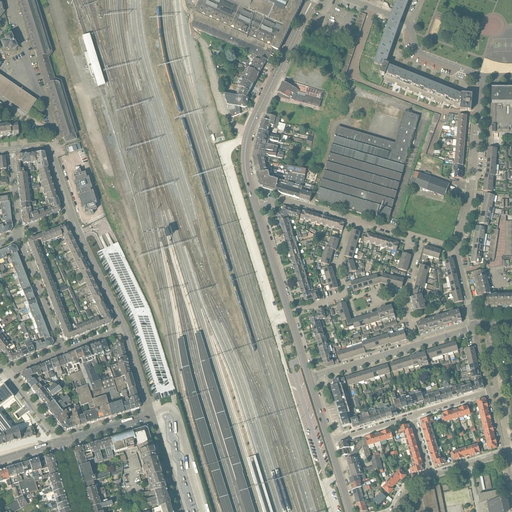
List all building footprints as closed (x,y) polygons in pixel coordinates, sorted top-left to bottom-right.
[(49,52),(33,0),(16,0),(33,52),(34,52),(37,59),(36,59),(44,86),(47,85),(48,89),(48,88),(65,143),(76,140),(59,83),(55,82),(54,79),(55,79),(47,56),(49,52)] [(199,0),(194,13),(195,19),(192,25),(193,28),(252,55),(266,61),(268,62),(271,56),(275,58),(278,51),(302,0),(199,0)] [(397,0),(394,10),(391,16),(401,19),(408,0),(397,0)] [(361,12),(355,31),(361,33),(367,14),(361,12)] [(384,63),(385,63),(396,34),(400,22),(401,20),(401,19),(391,16),(390,18),(386,30),(374,64),(382,67),(384,63)] [(10,53),(17,49),(11,35),(9,35),(3,38),(4,41),(0,43),(4,52),(8,50),(10,53)] [(262,69),(266,61),(252,55),(250,58),(252,59),(250,63),(262,69)] [(294,61),(292,65),(301,70),(303,65),(294,61)] [(259,74),(262,69),(250,63),(248,62),(247,63),(249,64),(249,65),(250,66),(249,68),(259,74)] [(0,95),(27,114),(36,101),(0,76),(0,66),(1,64),(0,63),(0,95)] [(380,73),(385,75),(389,66),(389,65),(385,63),(384,63),(382,67),(380,73)] [(292,65),(290,70),(298,74),(301,70),(292,65)] [(385,81),(389,83),(395,69),(389,66),(385,75),(384,78),(386,79),(385,81)] [(259,74),(249,68),(247,67),(244,73),(256,80),(259,74)] [(393,82),(396,83),(401,71),(395,69),(389,83),(393,84),(393,82)] [(290,70),(287,74),(296,79),(298,74),(290,70)] [(398,84),(397,86),(401,88),(407,74),(401,71),(396,83),(398,84)] [(241,79),(253,86),(256,80),(244,73),(241,79)] [(287,74),(285,79),(294,83),(296,79),(287,74)] [(405,87),(408,88),(413,76),(407,74),(401,88),(405,89),(405,87)] [(410,89),(409,91),(413,92),(419,78),(413,76),(408,88),(410,89)] [(335,77),(331,86),(336,87),(339,78),(335,77)] [(239,89),(248,94),(253,86),(241,79),(239,78),(236,85),(238,86),(237,88),(239,89)] [(417,92),(420,93),(425,81),(419,78),(413,92),(417,94),(417,92)] [(347,81),(345,87),(355,90),(357,85),(347,81)] [(421,96),(425,97),(431,83),(425,81),(420,93),(422,94),(421,96)] [(322,93),(307,89),(305,96),(298,94),(299,91),(297,90),(297,89),(283,82),(276,97),(289,100),(289,98),(294,101),(303,103),(303,104),(319,108),(321,101),(320,100),(322,93)] [(430,97),(432,98),(437,86),(431,83),(425,97),(429,99),(430,97)] [(434,101),(437,102),(443,88),(437,86),(432,98),(434,99),(434,101)] [(345,87),(343,92),(353,96),(355,90),(345,87)] [(442,102),(444,103),(449,90),(443,88),(437,102),(441,104),(442,102)] [(246,98),(248,94),(239,89),(235,96),(246,98)] [(492,133),(511,133),(511,89),(492,89),(492,90),(492,133)] [(372,90),(370,96),(380,100),(382,94),(372,90)] [(450,106),(451,104),(455,93),(449,90),(444,103),(446,104),(450,106)] [(343,92),(341,97),(351,101),(353,96),(343,92)] [(455,93),(451,104),(460,108),(461,100),(460,99),(461,95),(455,93)] [(245,108),(247,107),(248,98),(246,98),(235,96),(224,94),(231,118),(238,115),(240,114),(239,107),(245,108)] [(460,110),(471,111),(472,95),(462,94),(461,95),(460,99),(461,100),(460,108),(460,110)] [(370,96),(368,101),(378,105),(380,100),(370,96)] [(278,97),(275,103),(284,107),(287,102),(278,97)] [(341,97),(339,103),(349,107),(351,101),(341,97)] [(391,97),(387,108),(394,111),(398,100),(391,97)] [(398,100),(394,111),(400,113),(404,102),(398,100)] [(368,101),(366,107),(376,110),(378,105),(368,101)] [(404,102),(400,113),(407,116),(411,105),(404,102)] [(275,103),(273,108),(282,112),(284,107),(275,103)] [(339,103),(337,108),(347,112),(349,107),(339,103)] [(411,105),(407,116),(413,118),(418,107),(411,105)] [(366,107),(364,112),(374,116),(376,110),(366,107)] [(418,107),(413,118),(420,121),(424,110),(418,107)] [(273,108),(270,113),(279,117),(282,112),(273,108)] [(337,108),(335,114),(345,117),(347,112),(337,108)] [(424,110),(420,121),(427,123),(431,112),(424,110)] [(431,112),(427,123),(433,126),(437,115),(431,112)] [(335,114),(333,119),(343,123),(345,117),(335,114)] [(284,131),(286,125),(279,123),(267,120),(266,121),(262,120),(260,126),(280,130),(284,131)] [(360,121),(357,131),(362,133),(366,123),(360,121)] [(366,123),(362,133),(368,135),(371,125),(366,123)] [(0,137),(11,136),(19,135),(17,125),(0,126),(0,137)] [(371,125),(368,135),(373,137),(377,127),(371,125)] [(280,132),(280,130),(260,126),(259,130),(276,134),(277,131),(280,132)] [(377,127),(373,137),(379,140),(383,129),(377,127)] [(383,129),(379,140),(384,142),(388,132),(383,129)] [(258,135),(284,141),(287,141),(288,137),(276,134),(259,130),(258,135)] [(283,144),(284,141),(258,135),(257,140),(268,143),(269,141),(272,141),(283,144)] [(257,140),(256,146),(277,150),(278,147),(275,146),(271,146),(271,145),(268,145),(268,143),(257,140)] [(273,154),(284,156),(284,153),(281,152),(281,150),(277,150),(256,146),(254,151),(266,153),(266,151),(273,152),(273,154)] [(37,171),(48,168),(44,153),(36,154),(37,163),(34,163),(33,168),(37,168),(37,171)] [(23,170),(23,172),(26,171),(26,168),(28,168),(28,170),(30,170),(29,155),(22,156),(22,163),(23,170)] [(275,192),(302,200),(305,187),(306,184),(304,183),(305,176),(306,170),(287,166),(286,171),(287,171),(285,182),(279,180),(275,192)] [(454,171),(455,171),(455,178),(462,179),(463,166),(454,166),(454,171)] [(39,176),(50,174),(48,168),(37,171),(38,176),(39,176)] [(96,202),(93,193),(91,194),(89,187),(91,187),(89,179),(87,180),(85,175),(83,175),(82,174),(81,174),(80,170),(76,171),(77,175),(76,176),(76,178),(74,178),(76,184),(74,184),(77,191),(78,191),(80,197),(79,198),(82,207),(83,206),(85,212),(87,211),(88,213),(90,212),(91,215),(94,214),(93,211),(95,210),(94,209),(96,208),(94,203),(96,202)] [(263,189),(275,192),(279,180),(270,178),(269,172),(256,174),(259,184),(263,189)] [(436,194),(445,197),(447,192),(448,193),(449,190),(448,190),(450,184),(444,183),(445,181),(440,179),(439,180),(430,177),(430,176),(422,173),(422,174),(419,173),(415,172),(411,184),(423,189),(422,190),(425,191),(425,190),(434,193),(434,194),(436,195),(436,194)] [(328,173),(327,178),(337,181),(338,176),(328,173)] [(327,178),(325,184),(335,187),(337,181),(327,178)] [(350,201),(348,211),(352,212),(355,213),(355,212),(371,217),(374,207),(373,207),(376,196),(375,196),(378,185),(361,180),(361,181),(354,179),(351,191),(352,191),(349,201),(350,201)] [(43,189),(53,187),(52,181),(40,182),(40,183),(41,183),(42,189),(43,189)] [(325,184),(323,189),(325,190),(328,191),(331,191),(333,192),(335,187),(325,184)] [(305,187),(302,200),(310,202),(311,199),(314,187),(312,186),(311,188),(305,187)] [(386,187),(386,201),(387,202),(387,204),(441,220),(445,205),(386,187)] [(61,210),(60,207),(57,199),(46,201),(45,201),(46,206),(49,205),(53,215),(59,213),(61,210)] [(45,218),(53,215),(49,205),(46,206),(41,207),(45,218)] [(33,223),(45,218),(41,207),(35,209),(35,213),(33,214),(30,214),(33,223)] [(287,217),(289,216),(290,209),(288,209),(284,208),(284,211),(282,212),(287,217)] [(289,216),(299,219),(301,212),(290,209),(289,216)] [(285,219),(287,217),(282,212),(280,214),(278,215),(279,218),(278,218),(280,222),(286,220),(285,219)] [(304,220),(310,222),(312,213),(307,212),(304,220)] [(310,222),(315,224),(318,215),(312,213),(310,222)] [(25,226),(33,223),(30,214),(21,215),(22,224),(25,226)] [(315,224),(321,225),(324,217),(318,215),(315,224)] [(321,225),(327,227),(330,219),(324,217),(321,225)] [(282,228),(290,225),(289,219),(286,220),(280,222),(282,228)] [(333,229),(338,230),(341,222),(335,220),(333,229)] [(6,227),(9,232),(11,232),(13,229),(12,223),(11,221),(6,221),(4,222),(4,224),(6,224),(6,227)] [(6,234),(9,232),(6,227),(3,228),(2,225),(0,225),(0,229),(2,235),(6,233),(6,234)] [(284,234),(292,232),(290,225),(282,228),(284,234)] [(53,230),(57,240),(63,238),(60,232),(59,228),(53,230)] [(51,242),(57,240),(53,230),(47,232),(51,242)] [(64,238),(71,235),(69,230),(64,233),(64,234),(62,235),(64,238)] [(351,236),(359,238),(360,233),(352,230),(351,236)] [(46,244),(51,242),(47,232),(42,234),(46,244)] [(285,240),(294,237),(292,232),(284,234),(283,234),(285,240)] [(363,242),(370,244),(373,235),(366,233),(365,237),(364,240),(363,242)] [(60,246),(66,243),(73,240),(71,235),(64,238),(64,239),(65,241),(59,244),(60,246)] [(288,246),(295,243),(294,237),(285,240),(287,246),(288,246)] [(61,248),(62,250),(75,243),(73,240),(66,243),(67,245),(61,248)] [(385,249),(391,250),(394,242),(388,240),(385,249)] [(110,246),(107,247),(104,249),(103,249),(103,250),(101,251),(99,251),(97,253),(128,318),(138,347),(152,395),(153,396),(154,402),(159,400),(160,400),(177,395),(177,394),(163,351),(151,313),(149,307),(127,261),(120,248),(118,242),(117,243),(115,244),(110,246)] [(69,249),(70,252),(78,248),(75,243),(62,250),(63,252),(69,249)] [(289,252),(298,249),(296,243),(295,243),(288,246),(289,252)] [(31,253),(41,249),(39,244),(29,247),(31,253)] [(13,255),(17,254),(17,253),(18,252),(17,247),(13,246),(8,248),(7,248),(9,253),(11,252),(13,255)] [(324,253),(332,255),(334,250),(331,249),(327,248),(325,247),(324,253)] [(1,251),(4,259),(7,258),(6,255),(10,254),(9,253),(7,248),(1,251)] [(65,256),(66,259),(79,252),(78,248),(70,252),(71,253),(65,256)] [(34,258),(43,254),(41,249),(31,253),(34,258)] [(291,257),(299,255),(300,255),(298,249),(289,252),(291,257)] [(354,254),(346,251),(344,257),(346,257),(348,262),(352,261),(351,259),(353,259),(354,254)] [(73,258),(74,260),(82,257),(79,252),(66,259),(67,261),(73,258)] [(11,263),(20,259),(17,254),(13,255),(12,255),(13,259),(10,260),(11,263)] [(36,264),(45,260),(43,254),(34,258),(36,264)] [(293,264),(301,261),(299,255),(291,257),(291,258),(293,264)] [(69,265),(70,267),(84,261),(82,257),(74,260),(75,262),(69,265)] [(326,268),(329,267),(329,266),(331,261),(322,258),(321,263),(325,265),(326,268)] [(399,265),(408,267),(410,260),(401,258),(399,265)] [(13,268),(22,265),(20,259),(11,263),(13,268)] [(38,269),(48,266),(45,260),(36,264),(38,269)] [(352,261),(345,263),(346,268),(355,266),(353,260),(352,261)] [(77,266),(78,268),(86,265),(84,261),(70,267),(71,269),(77,266)] [(295,270),(303,267),(301,261),(293,264),(294,270),(295,270)] [(24,271),(22,265),(13,268),(13,269),(12,269),(14,275),(16,274),(24,271)] [(73,273),(74,276),(88,269),(86,265),(78,268),(79,270),(73,273)] [(40,275),(50,271),(48,266),(38,269),(40,275)] [(297,276),(305,273),(303,267),(295,270),(297,276)] [(325,275),(333,273),(332,267),(330,268),(329,267),(326,268),(326,269),(323,270),(325,275)] [(81,275),(82,277),(90,273),(88,269),(74,276),(75,277),(81,275)] [(511,296),(490,297),(489,294),(484,270),(471,273),(477,297),(485,295),(485,297),(485,309),(511,309),(511,296)] [(18,279),(26,276),(24,271),(16,274),(18,279)] [(42,280),(52,276),(50,271),(40,275),(42,280)] [(77,281),(78,284),(92,277),(90,273),(82,277),(83,279),(77,281)] [(299,281),(307,279),(305,273),(297,276),(299,281)] [(375,285),(381,283),(380,274),(372,277),(375,285)] [(19,285),(28,282),(26,276),(18,279),(15,280),(17,286),(19,285)] [(44,286),(54,282),(52,276),(42,280),(44,286)] [(85,283),(86,285),(94,281),(92,277),(78,284),(79,286),(85,283)] [(369,287),(375,285),(372,277),(366,278),(369,287)] [(300,288),(308,285),(307,279),(299,281),(298,282),(300,288)] [(81,290),(82,292),(96,286),(94,281),(86,285),(87,287),(81,290)] [(28,282),(19,285),(22,291),(30,287),(28,282)] [(46,291),(56,287),(54,282),(44,286),(46,291)] [(330,291),(338,288),(337,283),(328,285),(330,291)] [(308,292),(310,291),(308,285),(300,288),(302,294),(303,294),(309,292),(308,292)] [(89,291),(90,294),(98,290),(96,286),(82,292),(83,294),(89,291)] [(24,296),(33,293),(30,287),(22,291),(24,296)] [(48,297),(58,293),(56,287),(46,291),(48,297)] [(422,295),(422,294),(423,289),(415,287),(413,293),(414,297),(422,295)] [(85,298),(86,301),(100,294),(98,290),(90,294),(91,295),(85,298)] [(316,301),(320,300),(317,291),(311,293),(313,299),(314,302),(316,301)] [(306,301),(313,299),(311,293),(309,294),(309,292),(303,294),(305,300),(306,301)] [(27,302),(35,299),(33,293),(24,296),(26,299),(27,302)] [(50,302),(60,298),(58,293),(48,297),(50,302)] [(93,300),(94,302),(102,298),(100,294),(86,301),(87,303),(93,300)] [(425,304),(425,303),(425,300),(423,301),(422,295),(414,297),(410,298),(414,313),(426,310),(424,304),(425,304)] [(53,308),(62,304),(60,298),(50,302),(53,308)] [(90,309),(94,307),(104,303),(102,298),(94,302),(95,304),(89,307),(90,309)] [(29,307),(37,304),(35,299),(27,302),(29,307)] [(97,313),(107,308),(104,303),(94,307),(97,313)] [(31,313),(39,310),(37,304),(29,307),(31,313)] [(55,313),(64,309),(62,304),(53,308),(55,313)] [(377,311),(378,313),(381,321),(395,317),(392,306),(386,308),(386,307),(383,308),(383,309),(377,311)] [(102,318),(110,315),(107,308),(97,313),(98,315),(99,315),(101,318),(102,317),(102,318)] [(340,316),(349,313),(347,308),(338,310),(340,316)] [(57,318),(67,315),(64,309),(55,313),(57,318)] [(33,318),(41,315),(39,310),(31,313),(33,318)] [(319,321),(326,319),(323,310),(319,311),(317,312),(318,315),(319,321)] [(416,324),(420,336),(462,323),(459,311),(453,312),(453,311),(450,312),(450,313),(439,317),(439,315),(436,316),(436,318),(425,321),(425,320),(422,321),(422,322),(416,324)] [(342,321),(350,319),(349,313),(340,316),(342,321)] [(41,315),(33,318),(35,324),(43,321),(41,315)] [(59,324),(69,320),(67,315),(57,318),(59,324)] [(105,321),(107,325),(112,323),(113,321),(110,315),(102,318),(104,321),(105,321)] [(318,321),(319,321),(318,315),(311,317),(310,319),(312,325),(318,323),(318,321)] [(98,328),(107,325),(105,321),(104,321),(100,323),(98,319),(97,318),(95,319),(98,328)] [(93,331),(98,328),(95,319),(89,321),(93,331)] [(344,330),(354,327),(352,321),(351,321),(350,319),(342,321),(344,330)] [(355,329),(360,327),(357,319),(352,321),(354,327),(355,329)] [(61,329),(71,325),(69,320),(59,324),(61,329)] [(37,330),(46,327),(43,321),(35,324),(33,324),(35,330),(37,329),(37,330)] [(87,333),(93,331),(89,321),(83,323),(87,333)] [(313,331),(322,328),(320,322),(318,323),(312,325),(311,325),(313,331)] [(81,335),(87,333),(83,323),(78,325),(81,335)] [(63,335),(72,332),(72,331),(73,331),(71,325),(61,329),(63,335)] [(74,338),(81,335),(78,325),(75,326),(77,332),(72,333),(74,338)] [(39,335),(48,332),(46,327),(37,330),(39,335)] [(315,337),(324,334),(322,328),(313,331),(315,337)] [(401,341),(407,340),(404,331),(399,333),(401,341)] [(45,341),(50,339),(48,332),(39,335),(40,338),(43,337),(45,341)] [(68,340),(74,338),(72,333),(72,332),(63,335),(65,339),(68,340)] [(318,344),(327,341),(324,334),(315,337),(316,337),(318,344)] [(0,346),(0,349),(2,352),(16,341),(17,340),(15,338),(10,342),(7,344),(6,342),(0,346)] [(44,343),(46,348),(47,348),(52,346),(54,343),(52,338),(50,339),(45,341),(45,342),(44,343)] [(35,353),(32,344),(31,343),(29,339),(23,341),(25,345),(29,355),(35,353)] [(12,362),(22,358),(19,347),(17,344),(16,341),(2,352),(7,359),(9,361),(12,362)] [(42,344),(40,341),(37,342),(40,351),(46,348),(44,343),(42,344)] [(99,343),(104,356),(110,353),(105,341),(99,343)] [(319,350),(328,347),(328,346),(327,341),(318,344),(319,349),(319,350)] [(365,351),(370,350),(367,341),(362,343),(362,345),(365,351)] [(35,353),(40,351),(37,342),(32,344),(35,353)] [(108,365),(107,364),(104,356),(99,343),(93,346),(97,357),(100,356),(104,367),(108,365)] [(117,354),(125,352),(124,347),(122,343),(117,345),(118,349),(116,349),(114,350),(115,355),(117,354)] [(22,358),(29,355),(25,345),(23,345),(20,346),(19,347),(22,358)] [(366,354),(365,351),(362,345),(358,346),(360,355),(366,354)] [(87,348),(97,372),(99,371),(98,369),(99,369),(99,368),(95,358),(97,357),(93,346),(87,348)] [(321,355),(330,352),(328,347),(319,350),(321,355)] [(100,380),(97,372),(87,348),(80,350),(94,385),(101,382),(103,381),(102,380),(100,380)] [(345,360),(350,358),(347,349),(342,351),(345,360)] [(102,385),(101,382),(94,385),(80,350),(74,353),(79,364),(82,371),(88,386),(90,392),(103,388),(102,385)] [(339,362),(345,360),(342,351),(337,353),(339,362)] [(427,360),(432,359),(430,351),(424,352),(425,353),(427,360)] [(323,361),(331,358),(330,352),(321,355),(323,361)] [(78,371),(76,366),(79,364),(74,353),(68,355),(71,363),(73,367),(75,372),(78,371)] [(410,358),(413,366),(414,368),(414,369),(428,365),(428,364),(427,360),(425,353),(419,355),(419,354),(416,355),(416,356),(410,358)] [(67,368),(67,371),(70,370),(68,365),(71,363),(68,355),(62,357),(67,368)] [(118,364),(127,364),(128,364),(126,356),(118,358),(116,359),(117,363),(118,364)] [(56,360),(62,374),(62,376),(66,374),(64,369),(67,368),(62,357),(56,360)] [(328,368),(334,366),(332,362),(330,362),(329,359),(332,358),(331,358),(323,361),(324,361),(326,367),(328,368)] [(403,369),(409,368),(406,359),(400,361),(403,369)] [(58,375),(62,374),(56,360),(50,362),(55,373),(57,372),(58,375)] [(117,363),(111,361),(108,368),(112,378),(113,380),(130,374),(127,364),(118,364),(117,363)] [(55,375),(55,373),(50,362),(44,364),(50,379),(54,378),(55,379),(57,378),(55,375)] [(51,383),(50,379),(44,364),(38,367),(42,375),(45,374),(47,381),(47,382),(51,383)] [(42,376),(42,375),(38,367),(34,368),(30,370),(22,373),(21,376),(27,384),(32,380),(30,378),(33,376),(37,374),(38,377),(42,376)] [(77,381),(80,389),(88,386),(82,371),(80,372),(76,373),(69,376),(72,383),(77,381)] [(465,380),(469,379),(480,376),(479,371),(470,373),(471,375),(469,376),(466,377),(467,378),(463,379),(463,381),(465,380)] [(117,393),(125,391),(134,388),(132,381),(130,374),(113,380),(115,386),(117,393)] [(349,386),(354,385),(352,376),(346,378),(349,386)] [(470,381),(473,392),(482,389),(483,387),(480,376),(469,379),(470,381)] [(27,384),(31,390),(43,380),(43,378),(41,379),(40,378),(36,381),(34,379),(32,380),(27,384)] [(117,393),(115,386),(113,380),(112,378),(103,381),(101,382),(103,388),(104,390),(111,417),(124,414),(117,393)] [(340,380),(339,380),(338,379),(332,381),(333,382),(330,383),(331,387),(331,388),(343,428),(352,425),(351,420),(349,414),(350,413),(341,385),(340,380)] [(31,390),(35,394),(46,386),(47,385),(45,383),(47,382),(47,381),(43,380),(31,390)] [(473,392),(470,381),(460,384),(463,395),(473,392)] [(35,394),(40,401),(61,385),(59,384),(56,384),(55,385),(54,385),(48,389),(46,386),(35,394)] [(447,400),(452,398),(449,385),(448,384),(443,385),(444,388),(443,388),(447,400)] [(452,398),(458,397),(455,385),(454,384),(451,384),(449,385),(452,398)] [(463,395),(460,384),(455,385),(458,397),(463,395)] [(17,429),(11,431),(0,416),(0,408),(14,398),(4,385),(0,387),(0,446),(6,445),(22,440),(30,438),(33,437),(35,436),(33,428),(32,428),(30,429),(30,427),(25,429),(25,430),(23,431),(22,431),(18,432),(17,429)] [(46,408),(55,400),(53,397),(63,389),(62,388),(65,386),(61,385),(40,401),(46,408)] [(90,392),(88,386),(80,389),(76,390),(81,407),(81,408),(88,406),(91,414),(84,416),(86,425),(98,421),(90,392)] [(442,402),(438,390),(438,389),(436,390),(435,387),(431,388),(432,390),(436,403),(442,402)] [(98,421),(111,417),(104,390),(103,388),(90,392),(98,421)] [(128,401),(137,398),(134,388),(125,391),(128,401)] [(442,402),(447,400),(443,388),(438,390),(442,402)] [(402,409),(408,407),(403,393),(403,392),(402,392),(401,389),(399,389),(400,394),(401,397),(399,398),(402,409)] [(424,402),(422,396),(420,390),(418,391),(415,392),(418,404),(424,402)] [(431,405),(436,403),(432,390),(427,392),(431,405)] [(124,414),(131,412),(128,401),(125,391),(117,393),(124,414)] [(413,405),(409,393),(406,394),(405,392),(403,393),(408,407),(413,405)] [(413,405),(418,404),(415,392),(409,393),(413,405)] [(425,407),(431,405),(427,392),(424,393),(425,395),(422,396),(424,402),(425,407)] [(397,410),(402,409),(399,398),(396,399),(395,397),(394,397),(393,394),(392,395),(392,397),(397,410)] [(46,408),(51,415),(69,400),(66,397),(64,398),(62,395),(55,400),(46,408)] [(398,415),(397,410),(392,397),(390,398),(390,400),(392,407),(390,408),(392,417),(398,415)] [(128,401),(131,412),(138,409),(140,406),(137,398),(128,401)] [(478,407),(487,405),(487,402),(486,402),(486,399),(477,401),(478,407)] [(55,420),(63,414),(61,411),(69,405),(69,404),(71,402),(69,400),(51,415),(55,420)] [(381,420),(387,418),(384,408),(382,402),(379,403),(381,411),(379,412),(381,420)] [(480,413),(489,411),(488,408),(487,405),(478,407),(480,413)] [(461,408),(464,417),(470,415),(469,413),(469,410),(467,406),(461,408)] [(80,427),(86,425),(84,416),(81,417),(78,407),(74,408),(80,427)] [(72,429),(80,427),(74,408),(72,408),(73,410),(71,411),(70,418),(72,429)] [(376,422),(381,420),(379,412),(378,409),(375,410),(375,408),(372,409),(373,410),(376,422)] [(458,419),(464,417),(461,408),(455,410),(458,419)] [(60,426),(70,418),(71,411),(69,409),(63,414),(55,420),(60,426)] [(371,423),(376,422),(373,410),(368,412),(371,423)] [(452,421),(458,419),(455,410),(449,412),(452,421)] [(366,425),(371,423),(368,412),(367,412),(367,411),(362,413),(362,414),(366,425)] [(481,420),(490,417),(489,414),(489,411),(480,413),(481,420)] [(445,423),(452,421),(449,412),(442,414),(443,417),(444,420),(445,423)] [(360,427),(366,425),(362,414),(357,415),(360,427)] [(353,429),(360,427),(357,415),(356,415),(354,416),(355,419),(351,420),(352,425),(353,429)] [(431,424),(434,422),(433,417),(421,421),(422,426),(431,424)] [(483,425),(491,423),(491,420),(490,417),(481,420),(483,425)] [(66,431),(72,429),(70,418),(60,426),(63,430),(66,431)] [(484,432),(493,429),(492,426),(491,423),(483,425),(484,432)] [(403,432),(412,430),(412,429),(411,429),(410,424),(397,428),(399,433),(403,432)] [(424,432),(432,429),(431,424),(422,426),(424,432)] [(136,441),(136,443),(137,447),(151,443),(149,436),(147,429),(145,428),(132,432),(135,441),(136,441)] [(426,438),(434,435),(432,429),(424,432),(426,438)] [(393,439),(392,437),(392,435),(391,433),(390,430),(384,432),(386,441),(393,439)] [(405,439),(414,436),(412,430),(403,432),(405,439)] [(120,435),(123,444),(124,451),(133,448),(132,442),(135,441),(132,432),(126,434),(120,435)] [(380,443),(386,441),(384,432),(378,434),(380,443)] [(374,444),(380,443),(378,434),(371,436),(374,444)] [(114,449),(116,457),(118,456),(119,456),(124,454),(123,451),(124,451),(123,444),(120,435),(110,438),(114,449)] [(427,444),(436,441),(434,435),(426,438),(427,444)] [(487,444),(496,442),(495,438),(494,435),(486,437),(487,444)] [(368,447),(374,444),(371,436),(365,438),(367,445),(368,447)] [(113,458),(116,457),(115,454),(114,449),(110,438),(105,440),(110,458),(113,458)] [(362,446),(367,445),(365,438),(361,439),(358,444),(361,446),(362,446)] [(347,452),(348,452),(352,451),(351,449),(350,449),(350,448),(355,447),(360,439),(353,440),(354,443),(349,444),(349,441),(339,444),(338,446),(342,457),(348,455),(347,452)] [(105,460),(110,458),(105,440),(100,441),(102,449),(104,448),(106,453),(103,454),(105,460)] [(99,450),(102,449),(100,441),(94,443),(100,462),(105,460),(103,454),(101,455),(99,450)] [(409,450),(417,448),(415,441),(407,444),(409,450)] [(429,450),(438,447),(436,441),(427,444),(429,450)] [(489,451),(497,448),(497,445),(496,442),(487,444),(489,451)] [(94,463),(100,462),(94,443),(88,445),(90,451),(91,454),(92,457),(93,460),(94,463)] [(150,492),(165,490),(154,453),(151,443),(137,447),(138,452),(141,463),(143,468),(142,469),(143,474),(144,473),(149,489),(150,492)] [(83,453),(90,451),(88,445),(75,449),(73,452),(75,456),(83,453)] [(472,447),(475,455),(477,454),(480,453),(478,447),(478,445),(472,447)] [(431,456),(440,453),(438,447),(429,450),(431,456)] [(474,455),(475,455),(472,447),(465,449),(468,457),(470,456),(474,455)] [(411,456),(419,453),(417,448),(409,450),(411,456)] [(464,458),(468,457),(465,449),(458,451),(461,459),(464,458)] [(355,457),(355,456),(356,455),(357,453),(353,451),(349,457),(349,459),(355,457)] [(461,459),(458,451),(452,453),(453,456),(454,459),(455,461),(458,460),(461,459)] [(75,456),(76,462),(92,457),(91,454),(84,456),(83,453),(75,456)] [(412,462),(421,459),(419,453),(411,456),(412,462)] [(433,462),(442,459),(440,453),(431,456),(433,462)] [(380,459),(379,455),(377,455),(375,456),(371,457),(372,460),(370,460),(372,467),(374,472),(376,472),(379,471),(381,471),(383,470),(380,459)] [(40,467),(55,463),(53,458),(50,456),(38,460),(40,467)] [(78,467),(89,464),(89,461),(93,460),(92,457),(76,462),(77,464),(78,467)] [(349,468),(357,465),(355,457),(349,459),(346,460),(349,468)] [(433,462),(435,467),(447,463),(445,458),(442,459),(433,462)] [(414,467),(422,465),(423,465),(421,459),(412,462),(414,467)] [(41,471),(40,467),(38,460),(29,463),(34,479),(35,482),(44,480),(43,477),(42,473),(41,471)] [(29,480),(34,479),(29,463),(21,465),(26,478),(29,480)] [(55,463),(40,467),(41,471),(47,469),(48,471),(56,469),(57,469),(55,464),(55,463)] [(102,479),(114,476),(122,473),(123,467),(108,472),(96,476),(94,469),(92,463),(89,464),(78,467),(80,473),(83,484),(102,479)] [(362,475),(366,474),(364,469),(364,468),(361,469),(359,464),(357,465),(349,468),(352,478),(362,475)] [(15,502),(10,505),(13,511),(15,511),(21,509),(33,502),(32,498),(31,494),(30,493),(38,491),(35,482),(34,479),(29,480),(26,478),(21,465),(14,467),(23,497),(15,502)] [(412,474),(424,471),(422,465),(414,467),(410,469),(412,474)] [(14,467),(6,469),(11,486),(15,499),(15,502),(23,497),(14,467)] [(8,487),(11,486),(6,469),(0,471),(0,477),(2,483),(6,481),(8,487)] [(44,476),(43,477),(44,480),(48,478),(59,475),(57,469),(56,469),(48,471),(49,475),(44,476)] [(404,474),(403,473),(401,471),(400,470),(395,474),(400,479),(402,481),(406,476),(404,474)] [(396,484),(400,479),(395,474),(395,475),(394,474),(390,479),(396,484)] [(483,489),(492,489),(490,474),(481,475),(483,489)] [(51,486),(61,483),(60,480),(59,475),(48,478),(49,482),(47,482),(48,485),(50,484),(51,486)] [(349,479),(351,485),(369,479),(368,476),(363,478),(362,475),(352,478),(349,479)] [(98,484),(103,482),(102,479),(83,484),(84,487),(85,491),(98,487),(99,486),(98,484)] [(353,491),(365,486),(364,484),(370,483),(369,479),(351,485),(353,491)] [(392,488),(396,484),(390,479),(386,482),(387,483),(392,488)] [(44,492),(43,494),(44,496),(63,490),(61,483),(51,486),(51,487),(43,489),(44,492)] [(387,483),(382,488),(389,494),(393,490),(392,488),(387,483)] [(507,511),(510,510),(508,500),(500,498),(499,491),(478,495),(480,503),(479,504),(480,511),(445,511),(440,485),(424,488),(425,492),(422,492),(425,511),(507,511)] [(354,495),(366,491),(367,491),(365,486),(353,491),(354,495)] [(87,496),(104,491),(107,490),(106,488),(104,489),(103,488),(99,489),(98,487),(85,491),(86,491),(87,494),(86,494),(87,496)] [(52,500),(55,499),(65,496),(63,490),(44,496),(42,496),(43,500),(47,498),(51,497),(52,500)] [(147,504),(168,498),(168,497),(165,490),(150,492),(141,493),(142,497),(152,495),(153,498),(146,500),(147,504)] [(89,503),(102,499),(101,496),(105,494),(104,491),(87,496),(88,499),(89,502),(89,503)] [(355,500),(367,496),(366,491),(354,495),(355,500)] [(381,493),(378,496),(374,501),(379,505),(385,498),(386,499),(388,497),(385,494),(384,493),(383,494),(381,493)] [(53,503),(47,505),(48,508),(67,502),(65,496),(55,499),(53,500),(53,503)] [(158,508),(170,504),(169,499),(168,499),(168,498),(147,504),(148,507),(157,505),(158,508)] [(89,503),(91,508),(108,503),(107,500),(103,501),(102,499),(89,503)] [(67,502),(48,508),(49,511),(56,509),(57,508),(58,511),(69,508),(67,502)] [(91,511),(105,511),(106,511),(104,508),(112,506),(112,505),(114,504),(111,502),(108,503),(91,508),(91,511)]
